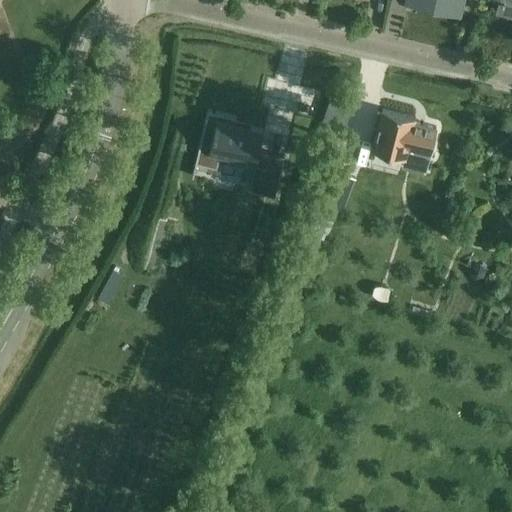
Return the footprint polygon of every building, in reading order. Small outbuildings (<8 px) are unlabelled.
[(459,13),(462,0),(407,0),(407,1),(459,13)] [(511,0),(500,0),(498,10),(511,12),(511,0)] [(382,108),(372,149),(405,158),(404,162),(426,167),(436,126),(414,121),(415,117),(382,108)] [(207,110),(195,161),(197,161),(216,166),(219,154),(255,163),(252,175),(262,177),(259,192),(274,196),(277,182),(278,182),(284,156),(282,155),(281,155),(280,156),(269,153),(269,152),(258,150),(263,130),(250,127),(233,123),(234,118),(236,118),(236,116),(207,110)] [(330,153),(312,198),(333,206),(345,173),(350,161),(330,153)] [(470,267),(468,275),(473,282),(482,280),(485,272),(479,265),(470,267)]
